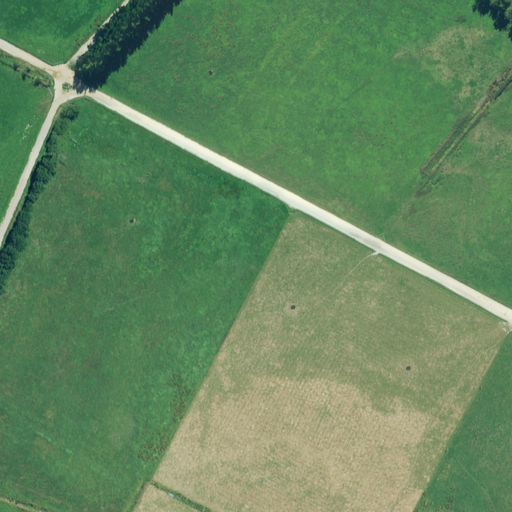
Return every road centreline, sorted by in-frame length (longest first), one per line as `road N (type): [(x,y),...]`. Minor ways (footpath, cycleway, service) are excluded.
road 1 (track): [(0,44),(511,313)]
road 2 (track): [(0,234),(67,79)]
